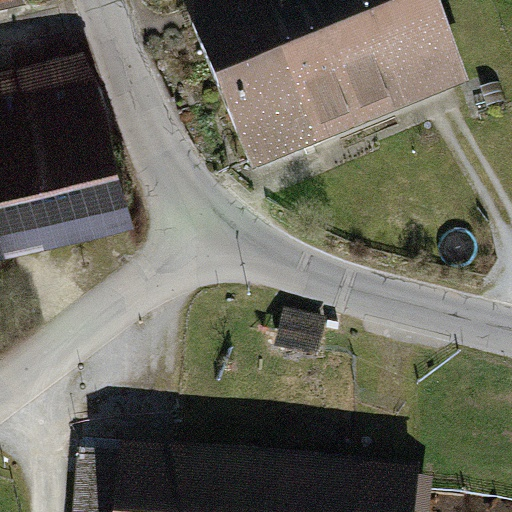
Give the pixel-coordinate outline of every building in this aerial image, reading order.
[(0,0),(0,18),(24,13),(21,0),(0,0)] [(250,185),(458,101),(416,0),(215,0),(181,14),(250,185)] [(0,251),(125,221),(84,53),(0,73),(0,251)] [(324,324),(282,316),(274,353),(317,362),(324,324)] [(412,511),(416,466),(116,441),(115,453),(109,511),(412,511)] [(109,511),(115,453),(78,450),(73,511),(109,511)]
